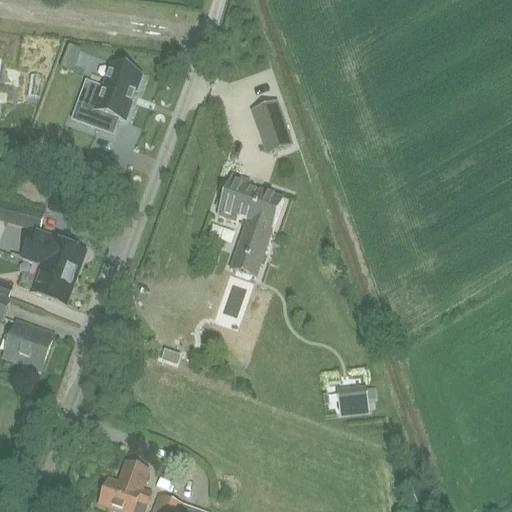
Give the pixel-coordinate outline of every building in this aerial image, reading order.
[(71,66),(63,63),(61,70),(68,73),(71,66)] [(72,123),(110,136),(115,121),(120,122),(124,124),(141,79),(113,69),(105,90),(97,112),(78,105),(72,123)] [(269,156),(291,148),(276,106),(254,114),(269,156)] [(85,169),(59,160),(54,173),(80,182),(85,169)] [(236,258),(261,267),(284,202),(260,194),(259,196),(247,192),(250,184),(232,178),(227,194),(222,192),(216,210),(221,212),(218,219),(236,225),(238,220),(248,224),(236,258)] [(0,216),(41,228),(44,217),(0,204),(0,216)] [(41,271),(75,283),(85,256),(86,256),(86,255),(53,243),(54,241),(33,233),(22,262),(42,269),(41,271)] [(301,262),(306,247),(273,235),(267,250),(301,262)] [(75,283),(41,271),(37,281),(24,276),(19,290),(32,295),(66,308),(75,283)] [(0,297),(9,301),(14,289),(0,283),(0,297)] [(0,297),(0,324),(3,325),(12,302),(9,301),(0,297)] [(18,304),(15,313),(36,319),(38,310),(18,304)] [(41,374),(53,339),(17,326),(4,361),(41,374)] [(165,353),(162,363),(178,368),(181,359),(165,353)] [(146,511),(147,511),(152,496),(143,493),(150,473),(126,464),(119,485),(109,481),(99,507),(112,511),(146,511)] [(223,499),(240,500),(241,482),(224,481),(223,499)] [(192,511),(157,499),(153,511),(192,511)]
